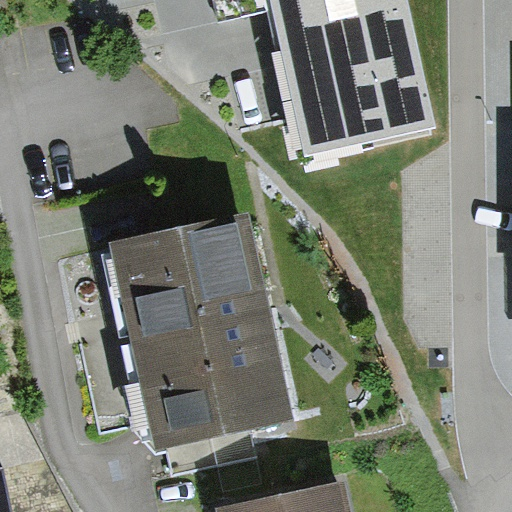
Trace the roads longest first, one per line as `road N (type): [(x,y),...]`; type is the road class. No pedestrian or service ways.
road 1 (residential): [(505,484),(475,369),(466,0)]
road 2 (residential): [(110,511),(64,435),(6,135)]
